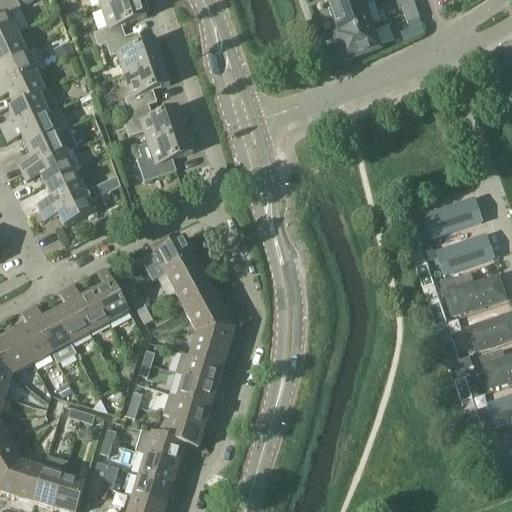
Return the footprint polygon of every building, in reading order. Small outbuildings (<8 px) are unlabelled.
[(0,42),(17,35),(30,29),(16,0),(9,0),(0,4),(0,42)] [(98,48),(106,46),(125,39),(121,27),(147,19),(145,16),(148,11),(145,3),(140,1),(140,0),(125,0),(101,9),(108,30),(94,35),(98,48)] [(97,0),(101,9),(125,0),(97,0)] [(327,0),(333,15),(362,5),(360,0),(327,0)] [(402,8),(404,17),(417,13),(414,4),(402,8)] [(333,15),(340,37),(370,27),(362,5),(333,15)] [(420,21),(417,13),(404,17),(407,25),(420,21)] [(370,27),(340,37),(337,38),(345,63),(378,52),(370,27)] [(17,35),(0,42),(0,66),(26,55),(17,35)] [(117,56),(124,77),(162,64),(155,42),(137,48),(133,36),(125,39),(106,46),(111,59),(117,56)] [(0,80),(0,90),(35,74),(45,70),(45,67),(38,51),(36,50),(26,55),(0,66),(0,77),(1,80),(0,80)] [(125,101),(129,114),(149,107),(157,105),(153,93),(170,87),(162,64),(124,77),(131,99),(125,101)] [(0,101),(10,97),(14,108),(45,94),(35,74),(0,90),(0,101)] [(4,137),(59,111),(50,92),(45,94),(14,108),(9,110),(15,122),(1,129),(4,137)] [(144,134),(147,145),(185,132),(184,129),(186,124),(184,116),(179,114),(178,110),(153,119),(149,107),(129,114),(121,117),(129,139),(144,134)] [(68,131),(59,111),(4,137),(8,145),(22,138),(27,150),(58,136),(68,131)] [(185,132),(147,145),(151,157),(137,162),(145,185),(172,176),(168,164),(193,155),(192,152),(194,147),(192,139),(187,137),(185,132)] [(67,155),(58,136),(27,150),(33,161),(18,168),(22,175),(67,155)] [(40,177),(45,188),(82,172),(73,152),(67,155),(22,175),(26,184),(40,177)] [(37,207),(41,215),(96,189),(87,169),(82,172),(45,188),(51,200),(37,207)] [(116,180),(96,189),(41,215),(45,223),(59,217),(64,229),(95,214),(90,204),(99,200),(102,200),(109,197),(110,195),(120,190),(116,180)] [(437,240),(485,224),(477,201),(437,215),(430,219),(437,240)] [(414,228),(402,232),(410,253),(421,249),(414,228)] [(165,276),(195,259),(185,239),(154,257),(165,276)] [(447,272),(449,277),(496,262),(489,239),(441,256),(447,272)] [(167,300),(175,296),(206,278),(195,259),(165,276),(157,280),(167,300)] [(426,266),(415,270),(422,291),(434,287),(426,266)] [(92,294),(109,325),(128,315),(105,271),(97,275),(104,288),(92,294)] [(206,278),(175,296),(185,314),(216,297),(206,278)] [(461,311),(462,317),(507,302),(500,278),(455,294),(461,311)] [(128,296),(136,292),(130,281),(122,285),(128,296)] [(90,335),(109,325),(92,294),(80,301),(73,288),(66,292),(90,335)] [(90,335),(66,292),(59,295),(66,308),(54,315),(70,345),(90,335)] [(216,297),(185,314),(197,335),(235,331),(216,297)] [(138,316),(146,312),(140,301),(132,305),(138,316)] [(439,304),(428,308),(435,328),(446,325),(439,304)] [(76,356),(70,345),(54,315),(42,321),(35,308),(28,312),(51,355),(57,367),(76,356)] [(16,335),(32,365),(51,355),(28,312),(21,316),(28,329),(16,335)] [(152,323),(146,312),(138,316),(144,327),(152,323)] [(472,354),(483,350),(511,339),(511,315),(474,330),(465,333),(472,354)] [(235,331),(197,335),(190,358),(223,368),(235,331)] [(0,343),(0,367),(11,377),(32,365),(16,335),(0,343)] [(452,342),(441,345),(448,366),(459,363),(452,342)] [(142,366),(151,369),(155,357),(146,354),(142,366)] [(175,375),(217,388),(223,368),(190,358),(181,355),(175,375)] [(511,360),(492,366),(480,370),(488,391),(499,387),(511,382),(511,360)] [(147,381),(151,369),(142,366),(138,378),(147,381)] [(0,398),(4,400),(11,377),(0,367),(0,398)] [(168,396),(211,409),(217,388),(175,375),(168,396)] [(465,380),(454,383),(461,404),(472,400),(465,380)] [(133,395),(130,407),(138,410),(142,398),(133,395)] [(162,417),(171,419),(205,430),(211,409),(168,396),(162,417)] [(493,409),(499,426),(501,430),(511,426),(511,402),(504,405),(493,409)] [(135,422),(138,410),(130,407),(126,420),(135,422)] [(80,424),(83,415),(71,411),(68,420),(80,424)] [(95,419),(83,415),(80,424),(92,427),(95,419)] [(478,417),(467,421),(474,442),(485,438),(478,417)] [(185,446),(185,447),(198,451),(205,430),(171,419),(165,439),(165,440),(185,446)] [(0,447),(9,443),(0,426),(0,447)] [(135,454),(145,457),(179,467),(185,447),(185,446),(165,440),(165,439),(141,432),(135,454)] [(104,445),(112,447),(116,435),(107,433),(104,445)] [(0,488),(20,464),(9,443),(0,447),(0,488)] [(109,459),(112,447),(104,445),(100,457),(109,459)] [(491,455),(479,459),(487,480),(498,476),(491,455)] [(179,467),(145,457),(139,477),(172,487),(179,467)] [(47,458),(43,471),(33,505),(53,511),(63,477),(67,464),(47,458)] [(43,471),(20,464),(0,488),(0,494),(33,505),(43,471)] [(91,486),(100,488),(104,476),(95,473),(91,486)] [(63,477),(53,511),(56,511),(76,511),(85,484),(63,477)] [(172,487),(139,477),(132,498),(166,508),(168,501),(171,502),(173,501),(176,492),(174,490),(172,489),(172,487)] [(96,501),(100,488),(91,486),(88,498),(96,501)] [(164,511),(166,508),(132,498),(128,511),(164,511)]
